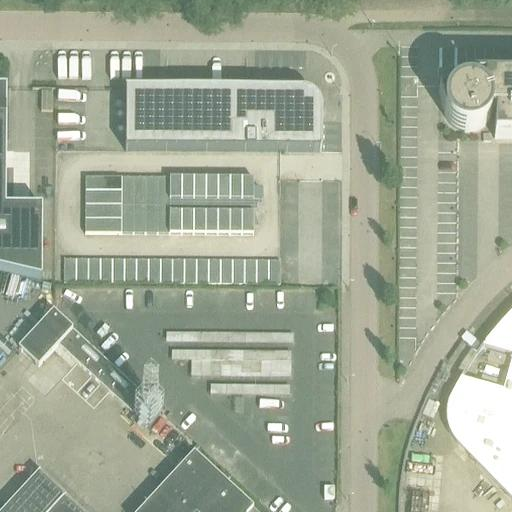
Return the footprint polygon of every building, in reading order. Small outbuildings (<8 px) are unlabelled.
[(511,75),(511,77),(510,78),(510,79),(510,80),(484,80),(484,92),(482,90),(481,89),(479,88),(475,87),(473,86),(471,86),(467,85),(465,86),(461,86),(438,92),(444,117),(445,118),(446,120),(447,122),(448,124),(450,127),(452,128),(453,129),(455,130),(459,132),(460,132),(462,133),(466,133),(470,133),(474,133),(476,132),(478,131),(481,129),(483,128),(485,125),(487,124),(488,122),(489,121),(489,119),(490,117),(494,117),(494,139),(511,139),(511,75)] [(0,89),(0,272),(41,282),(42,209),(4,209),(5,90),(0,89)] [(279,151),(321,151),(321,111),(321,108),(319,104),(317,101),(314,97),(310,93),(304,91),(297,89),(124,91),(124,151),(279,151)] [(85,193),(121,193),(121,179),(85,179),(85,193)] [(133,180),(121,179),(121,193),(121,207),(133,208),(133,180)] [(145,180),(133,180),(133,208),(145,208),(145,180)] [(157,180),(145,180),(145,208),(157,208),(157,180)] [(169,180),(157,180),(157,208),(169,208),(169,180)] [(181,180),(169,180),(169,208),(181,208),(181,180)] [(193,180),(181,180),(181,208),(193,208),(193,180)] [(205,180),(193,180),(193,208),(205,208),(205,180)] [(217,180),(205,180),(205,208),(217,208),(217,180)] [(229,180),(217,180),(217,208),(229,208),(229,180)] [(241,180),(229,180),(229,208),(241,208),(241,180)] [(253,180),(241,180),(241,208),(253,208),(253,180)] [(85,193),(85,207),(121,207),(121,193),(85,193)] [(85,221),(121,221),(121,207),(85,207),(85,221)] [(133,208),(121,207),(121,221),(121,235),(133,236),(133,208)] [(145,208),(133,208),(133,236),(145,236),(145,208)] [(157,208),(145,208),(145,236),(157,236),(157,208)] [(169,208),(157,208),(157,236),(169,236),(169,208)] [(181,208),(169,208),(169,236),(181,236),(181,208)] [(193,208),(181,208),(181,236),(193,236),(193,208)] [(205,208),(193,208),(193,236),(205,236),(205,208)] [(217,208),(205,208),(205,236),(217,236),(217,208)] [(229,208),(217,208),(217,236),(229,236),(229,208)] [(241,208),(229,208),(229,236),(241,236),(241,216),(241,208)] [(253,216),(241,216),(241,236),(253,236),(253,216)] [(85,221),(85,235),(121,235),(121,221),(85,221)] [(76,261),(64,261),(64,285),(76,285),(76,261)] [(76,261),(76,285),(88,285),(88,261),(76,261)] [(88,261),(88,285),(100,285),(100,261),(88,261)] [(100,261),(100,285),(112,285),(112,261),(100,261)] [(112,261),(112,285),(124,285),(124,261),(112,261)] [(124,261),(124,285),(136,286),(136,262),(124,261)] [(136,262),(136,286),(148,286),(148,262),(136,262)] [(148,262),(148,286),(160,286),(160,262),(148,262)] [(160,262),(160,286),(172,286),(172,262),(160,262)] [(172,262),(172,286),(184,286),(184,262),(172,262)] [(184,262),(184,286),(196,286),(196,262),(184,262)] [(196,262),(196,286),(208,286),(208,262),(196,262)] [(208,262),(208,286),(220,286),(220,262),(208,262)] [(220,262),(220,286),(232,286),(232,262),(220,262)] [(232,262),(232,286),(244,286),(244,262),(232,262)] [(244,262),(244,286),(256,286),(256,262),(244,262)] [(256,262),(256,286),(268,287),(268,263),(256,262)] [(268,263),(268,287),(280,287),(280,263),(268,263)] [(132,415),(145,399),(52,313),(18,351),(38,369),(58,347),(132,415)] [(511,511),(511,313),(507,318),(494,333),(482,348),(511,356),(511,359),(502,393),(460,381),(458,383),(456,386),(454,389),(452,392),(451,396),(450,399),(449,402),(448,406),(447,409),(446,412),(446,416),(446,420),(446,422),(447,424),(447,426),(448,429),(448,431),(449,433),(450,435),(451,437),(452,439),(454,441),(455,443),(457,445),(511,501),(511,511)] [(201,362),(202,386),(221,385),(220,361),(201,362)] [(266,404),(266,451),(289,451),(289,404),(266,404)] [(39,473),(2,511),(254,511),(252,510),(253,510),(249,507),(193,455),(188,460),(140,511),(80,511),(66,498),(65,499),(39,473)]
